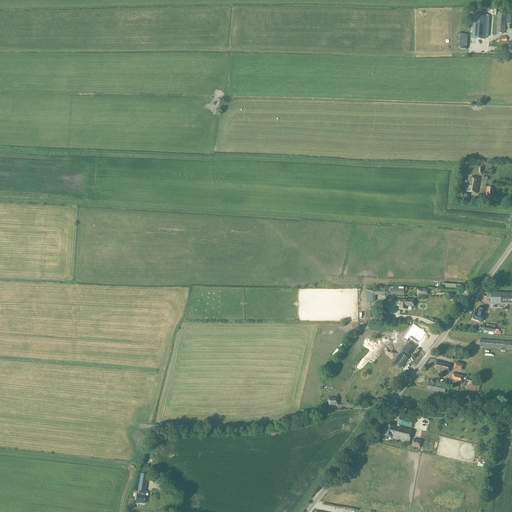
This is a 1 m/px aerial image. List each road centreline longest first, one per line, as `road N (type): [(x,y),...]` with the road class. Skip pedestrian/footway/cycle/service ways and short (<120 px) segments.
road 1 (unclassified): [(389,406),(511,243)]
road 2 (unclassified): [(304,511),(389,406)]
road 3 (unclassified): [(511,415),(389,406)]
